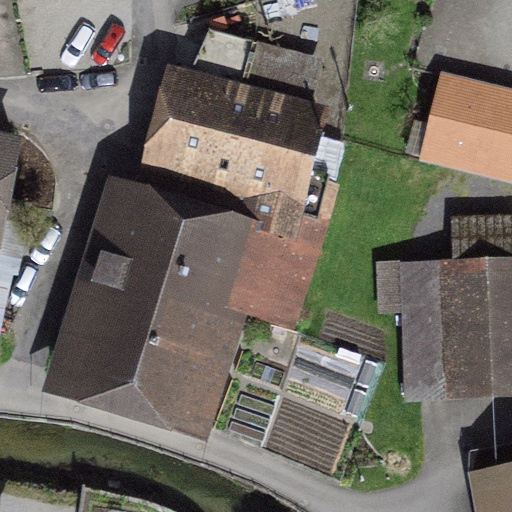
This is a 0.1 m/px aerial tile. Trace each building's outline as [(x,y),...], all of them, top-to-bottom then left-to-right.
[(511,95),(450,81),(430,160),(511,180),(511,95)] [(251,226),(229,299),(297,319),(335,188),(309,181),(324,125),(182,88),(162,163),(263,189),(251,226)] [(0,235),(17,148),(0,145),(0,235)] [(129,189),(71,379),(193,416),(229,299),(251,226),(129,189)] [(511,268),(457,271),(462,392),(511,389),(511,268)] [(511,511),(511,477),(497,480),(502,511),(511,511)]
